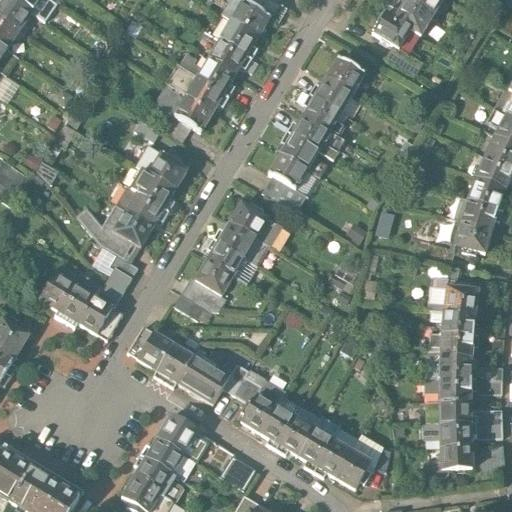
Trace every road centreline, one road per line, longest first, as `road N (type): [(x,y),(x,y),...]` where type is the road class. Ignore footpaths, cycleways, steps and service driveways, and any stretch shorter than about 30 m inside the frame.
road 1 (residential): [(328,0),(117,347),(89,407)]
road 2 (residential): [(89,407),(164,400),(334,511)]
